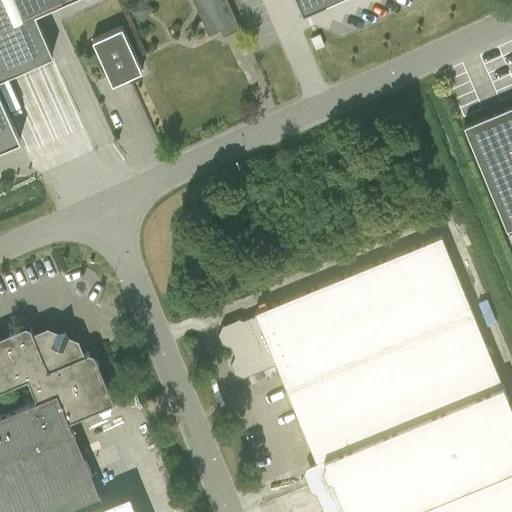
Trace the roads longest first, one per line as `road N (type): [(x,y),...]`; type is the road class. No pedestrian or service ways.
road 1 (unclassified): [(102,210),(511,23)]
road 2 (unclassified): [(226,511),(102,210)]
